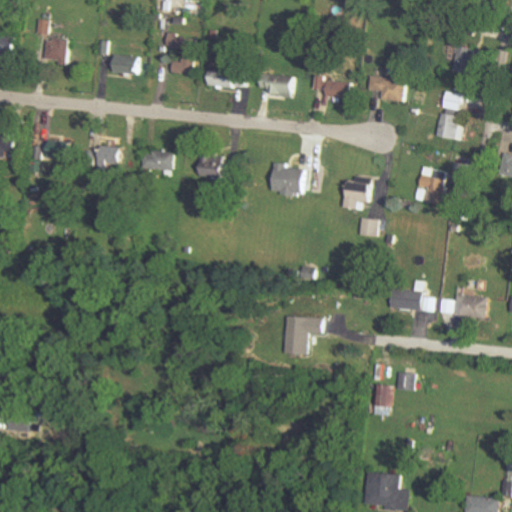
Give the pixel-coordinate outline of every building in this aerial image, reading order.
[(52,36),(48,53),(74,59),(82,28),(46,19),(42,34),(52,36)] [(185,61),(177,61),(177,72),(198,74),(201,37),(172,35),(172,45),(186,46),(185,61)] [(21,37),(0,36),(0,54),(20,55),(21,37)] [(458,71),(477,74),(482,49),(463,46),(458,71)] [(119,72),(147,74),(148,55),(120,53),(119,72)] [(214,66),(212,84),(252,89),(254,72),(214,66)] [(281,70),(274,91),(297,99),(305,78),(281,70)] [(360,83),(330,81),(331,75),(319,75),(319,89),(333,90),(333,98),(360,99),(360,83)] [(411,78),(376,76),(375,91),(387,91),(387,100),(410,101),(411,78)] [(447,108),(467,110),(468,93),(448,92),(447,108)] [(442,137),(470,140),(471,124),(462,123),(463,115),(445,113),(442,137)] [(25,133),(1,132),(0,139),(0,157),(10,158),(10,151),(24,152),(25,133)] [(74,159),(76,142),(52,140),(51,157),(74,159)] [(127,165),(128,148),(107,146),(106,163),(127,165)] [(177,171),(179,154),(148,150),(146,168),(177,171)] [(206,157),(205,177),(238,177),(238,158),(206,157)] [(312,169),(292,168),(292,163),(280,163),(279,173),(281,173),(281,193),(311,194),(312,169)] [(452,171),(430,167),(426,187),(436,189),(433,202),(448,205),(452,188),(449,187),(452,171)] [(385,219),(366,218),(365,236),(384,237),(385,219)] [(398,308),(440,312),(441,298),(429,296),(431,282),(419,280),(418,291),(400,289),(398,308)] [(493,318),(494,297),(462,296),(461,317),(493,318)] [(460,300),(445,298),(444,312),(459,314),(460,300)] [(332,318),(293,317),(292,354),(314,355),(315,334),(331,334),(332,318)] [(403,389),(420,390),(421,373),(403,373),(403,389)] [(396,415),(397,385),(380,384),(378,414),(396,415)] [(414,488),(406,488),(406,472),(373,472),(373,509),(414,509),(414,488)]
